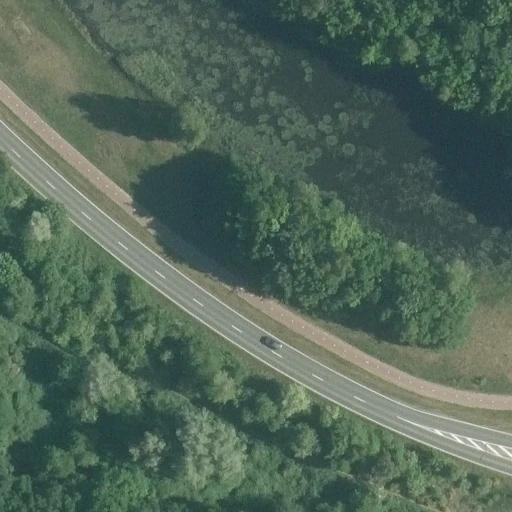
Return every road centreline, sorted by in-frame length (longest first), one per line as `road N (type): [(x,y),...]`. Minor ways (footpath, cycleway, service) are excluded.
road 1 (secondary): [(377,411),(139,265),(0,142)]
road 2 (secondary): [(377,411),(511,471)]
road 3 (secondary): [(511,443),(377,411)]
